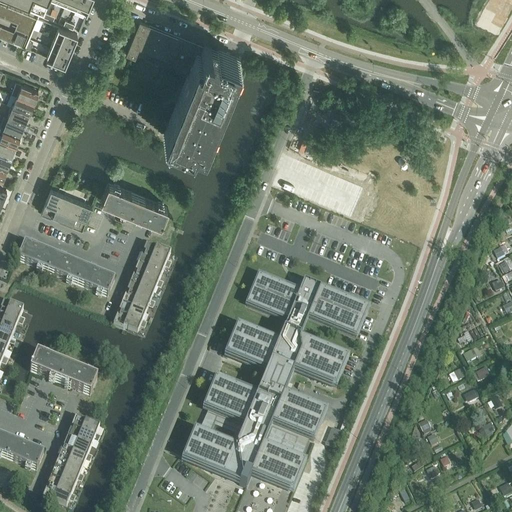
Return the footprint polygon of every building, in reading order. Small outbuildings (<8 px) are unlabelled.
[(67,0),(66,4),(76,9),(79,0),(67,0)] [(86,13),(91,0),(79,0),(76,9),(86,13)] [(190,72),(164,135),(192,147),(194,141),(204,145),(239,59),(221,52),(221,53),(210,49),(211,48),(204,45),(201,51),(195,49),(196,47),(188,44),(187,46),(180,43),(182,39),(139,21),(126,55),(135,59),(139,49),(186,68),(184,72),(186,72),(186,70),(190,72)] [(77,35),(59,27),(55,37),(73,45),(77,35)] [(17,32),(14,41),(22,44),(25,35),(17,32)] [(69,55),(73,45),(55,37),(50,47),(69,55)] [(46,58),(65,65),(69,55),(50,47),(46,58)] [(38,91),(16,82),(12,94),(16,96),(33,103),(38,91)] [(16,96),(12,107),(29,114),(33,103),(16,96)] [(12,107),(7,118),(24,125),(29,114),(12,107)] [(7,118),(3,129),(20,136),(24,125),(7,118)] [(3,129),(0,135),(0,140),(15,147),(20,136),(3,129)] [(0,140),(0,153),(11,158),(15,147),(0,140)] [(0,153),(0,166),(6,169),(11,158),(0,153)] [(131,212),(138,195),(108,183),(103,195),(102,195),(101,197),(102,197),(101,200),(131,212)] [(51,188),(41,212),(51,217),(63,189),(59,187),(57,191),(51,188)] [(63,189),(51,217),(61,221),(71,197),(65,194),(66,190),(63,189)] [(71,197),(61,221),(71,225),(83,197),(84,193),(74,189),(71,197)] [(131,212),(136,214),(161,224),(162,221),(163,222),(163,220),(168,207),(138,195),(131,212)] [(83,197),(71,225),(82,229),(92,205),(85,202),(86,198),(83,197)] [(269,225),(265,236),(282,242),(286,232),(269,225)] [(47,275),(54,258),(24,246),(19,258),(18,260),(19,260),(17,263),(47,275)] [(167,263),(170,255),(146,246),(142,256),(170,268),(171,264),(167,263)] [(503,248),(493,252),(496,260),(506,257),(503,248)] [(262,249),(260,254),(282,263),(285,257),(262,249)] [(169,271),(170,268),(142,256),(138,266),(162,276),(165,269),(169,271)] [(77,287),(84,270),(54,258),(47,275),(77,287)] [(500,266),(504,275),(511,270),(511,260),(511,261),(500,266)] [(159,283),(162,276),(138,266),(134,276),(162,288),(163,284),(159,283)] [(114,283),(114,282),(84,270),(77,287),(107,300),(108,297),(109,297),(110,296),(109,295),(114,283)] [(134,276),(130,286),(154,296),(156,289),(161,291),(162,288),(134,276)] [(208,413),(198,435),(195,433),(187,452),(188,452),(186,456),(186,458),(186,459),(187,461),(190,463),(193,464),(196,465),(211,471),(210,473),(230,481),(240,485),(239,487),(246,490),(251,477),(266,483),(267,481),(281,487),(284,489),(287,490),(291,490),(292,490),(294,489),(295,487),(296,483),(297,484),(304,465),(301,464),(309,441),(313,443),(321,425),(322,420),(322,419),(322,417),(321,416),(319,414),(316,412),(313,411),(310,410),(311,409),(283,397),(293,372),(309,378),(310,376),(324,383),(327,384),(330,385),(333,386),(335,385),(336,384),(337,383),(339,379),(340,379),(347,361),(298,341),(307,319),(356,339),(364,320),(363,320),(365,316),(365,314),(365,313),(364,311),(361,309),(358,308),(355,307),(340,302),(341,299),(305,285),(300,296),(285,289),(284,291),(270,285),(267,283),(263,282),(260,282),(259,282),(257,283),(256,285),(255,289),(254,288),(247,307),(289,324),(280,346),(238,329),(230,347),(231,347),(229,352),(229,353),(229,355),(230,356),(233,358),(235,360),(238,361),(253,366),(253,368),(268,375),(258,400),(229,388),(228,390),(221,387),(218,386),(216,387),(214,388),(214,389),(212,393),(211,393),(204,411),(208,413)] [(500,283),(492,286),(496,294),(504,291),(500,283)] [(151,303),(154,296),(130,286),(126,296),(154,308),(155,304),(151,303)] [(152,311),(154,308),(126,296),(121,306),(146,316),(148,309),(152,311)] [(20,319),(23,312),(3,304),(0,311),(0,314),(23,324),(24,321),(20,319)] [(511,304),(503,309),(507,316),(511,313),(511,304)] [(143,323),(146,316),(121,306),(117,316),(145,328),(147,324),(143,323)] [(0,314),(0,326),(15,332),(17,326),(21,327),(23,324),(0,314)] [(144,331),(145,328),(117,316),(113,327),(137,336),(140,329),(144,331)] [(0,326),(0,338),(15,344),(16,341),(12,339),(15,332),(0,326)] [(0,338),(0,349),(6,352),(9,346),(13,347),(15,344),(0,338)] [(464,338),(457,342),(460,348),(467,344),(464,338)] [(464,355),(467,363),(480,358),(476,350),(464,355)] [(30,373),(42,379),(59,386),(66,369),(37,356),(31,369),(30,370),(31,371),(30,373)] [(97,381),(66,369),(59,386),(90,398),(91,395),(92,395),(92,394),(97,381)] [(462,370),(454,375),(458,383),(467,378),(462,370)] [(486,370),(476,376),(480,382),(490,377),(486,370)] [(473,393),(464,398),(469,405),(477,401),(473,393)] [(490,403),(495,412),(503,407),(498,399),(490,403)] [(99,429),(75,419),(71,430),(99,441),(100,438),(96,436),(99,429)] [(427,423),(419,427),(423,434),(430,430),(427,423)] [(488,425),(480,431),(485,439),(494,434),(488,425)] [(511,427),(503,439),(507,447),(511,444),(511,427)] [(335,451),(342,434),(326,428),(319,445),(335,451)] [(98,444),(99,441),(71,430),(67,440),(91,450),(94,443),(98,444)] [(434,437),(428,440),(432,448),(438,444),(434,437)] [(13,444),(0,438),(0,458),(6,461),(13,444)] [(67,440),(63,450),(91,461),(92,458),(88,456),(91,450),(67,440)] [(43,456),(26,449),(13,444),(6,461),(36,473),(38,470),(38,471),(39,469),(38,469),(43,456)] [(63,450),(59,460),(83,470),(85,463),(89,464),(91,461),(63,450)] [(447,459),(440,462),(444,470),(450,466),(447,459)] [(59,460),(55,470),(83,481),(84,478),(80,476),(83,470),(59,460)] [(55,470),(50,480),(74,490),(77,483),(81,484),(83,481),(55,470)] [(431,481),(439,477),(434,470),(427,474),(431,481)] [(50,480),(46,490),(74,501),(76,498),(72,496),(74,490),(50,480)] [(508,486),(500,490),(504,499),(511,494),(508,486)] [(402,487),(396,490),(400,497),(406,494),(402,487)] [(73,504),(74,501),(46,490),(42,500),(66,510),(69,503),(73,504)] [(479,502),(471,506),(474,511),(477,511),(482,510),(479,502)]
